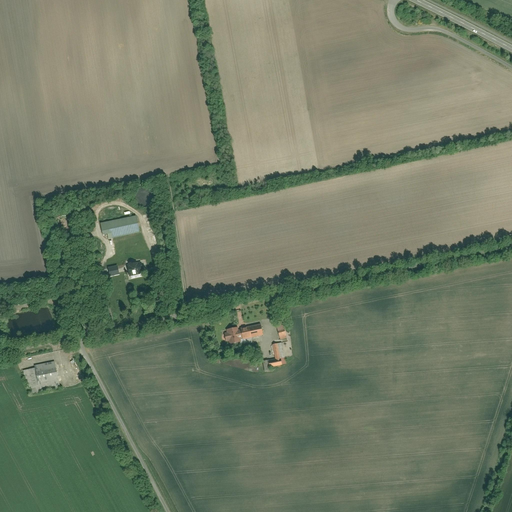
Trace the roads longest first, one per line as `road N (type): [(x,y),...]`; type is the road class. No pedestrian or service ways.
road 1 (unclassified): [(75,334),(511,246)]
road 2 (unclassified): [(168,511),(75,334)]
road 3 (unclassified): [(511,68),(455,36),(397,25),(393,0)]
